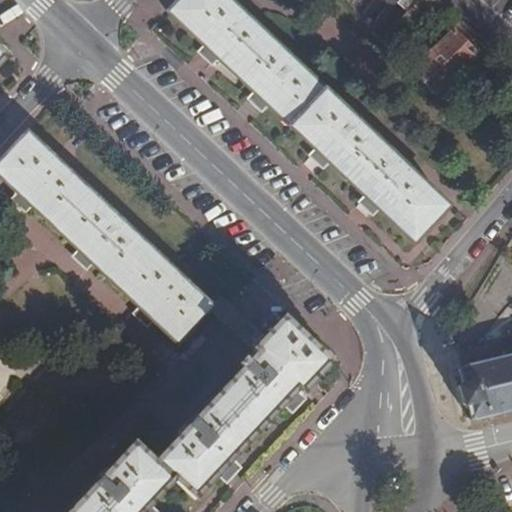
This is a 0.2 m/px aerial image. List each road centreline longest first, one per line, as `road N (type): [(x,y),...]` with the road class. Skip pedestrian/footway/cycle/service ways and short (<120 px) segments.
road 1 (tertiary): [(79,47),(383,335)]
road 2 (residential): [(383,335),(426,298),(511,195)]
road 3 (tertiary): [(383,335),(360,466)]
road 4 (tertiary): [(425,456),(383,335)]
